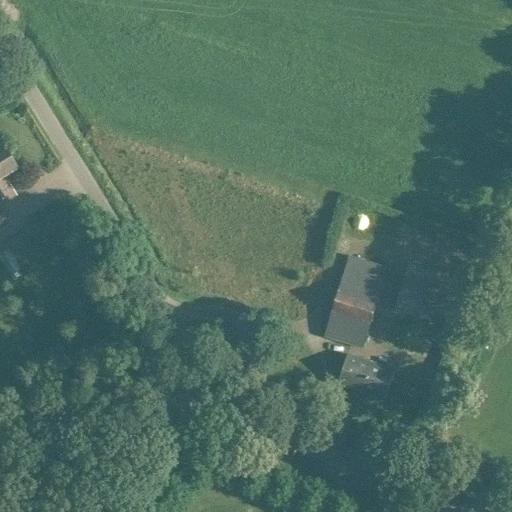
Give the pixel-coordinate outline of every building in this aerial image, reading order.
[(0,228),(7,225),(0,212),(0,204),(15,195),(3,176),(16,168),(2,145),(0,146),(0,228)] [(18,249),(5,253),(2,246),(0,246),(0,274),(24,266),(18,249)] [(325,336),(344,342),(363,348),(388,269),(350,257),(325,336)] [(395,310),(443,325),(457,281),(409,266),(395,310)] [(339,383),(386,399),(396,370),(348,355),(339,383)]
